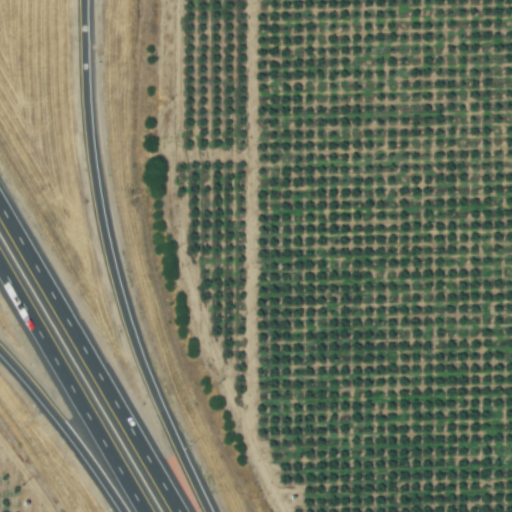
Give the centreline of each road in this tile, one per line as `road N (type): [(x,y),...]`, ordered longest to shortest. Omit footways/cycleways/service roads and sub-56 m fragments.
road 1 (trunk): [(207,511),(138,357),(111,271),(86,122),(82,0)]
road 2 (trunk): [(178,511),(0,207)]
road 3 (trunk): [(0,267),(143,511)]
road 4 (trunk): [(0,351),(123,511)]
